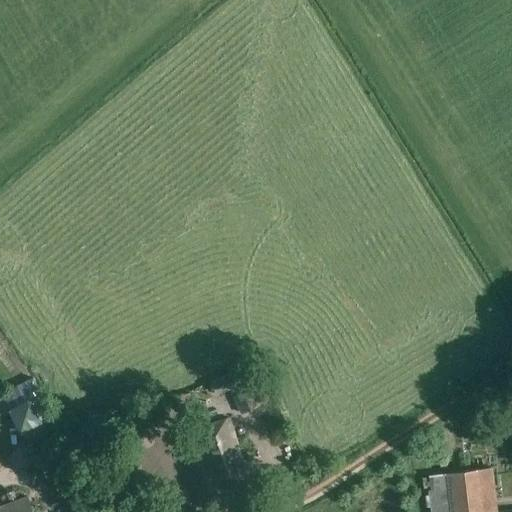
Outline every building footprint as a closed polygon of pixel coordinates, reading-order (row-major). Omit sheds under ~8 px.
[(258,406),(240,367),(209,382),(216,396),(228,391),(239,415),(258,406)] [(34,377),(2,393),(0,393),(0,410),(3,416),(11,411),(30,446),(61,429),(34,377)] [(183,415),(197,411),(191,393),(177,398),(183,415)] [(217,476),(244,468),(228,416),(201,425),(217,476)] [(430,491),(428,491),(430,511),(511,511),(511,510),(499,511),(497,511),(493,467),(444,473),(444,476),(428,478),(430,491)] [(0,511),(32,511),(26,494),(0,503),(0,511)]
